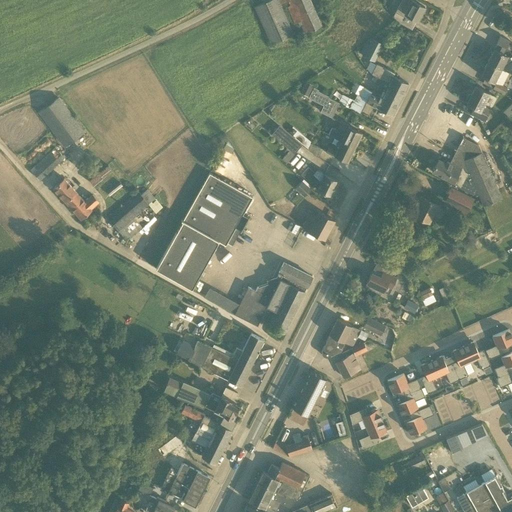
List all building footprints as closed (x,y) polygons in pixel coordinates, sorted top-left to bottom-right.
[(321,25),(310,0),(269,0),(255,7),(271,43),(293,34),(281,5),(288,2),(290,6),(287,7),(294,24),(302,20),(306,31),(321,25)] [(395,10),(400,0),(394,0),(390,8),(395,10)] [(403,16),(405,13),(418,20),(425,7),(412,1),(412,0),(401,0),(395,12),(403,16)] [(397,36),(394,43),(401,47),(405,40),(397,36)] [(511,44),(511,46),(507,44),(509,41),(500,36),(496,42),(498,43),(496,47),(497,47),(496,50),(495,50),(493,49),(487,62),(505,71),(511,65),(511,44)] [(374,61),(382,44),(372,38),(363,55),(374,61)] [(505,71),(487,62),(480,75),(494,82),(500,69),(504,71),(505,71)] [(402,95),(408,83),(393,76),(395,73),(376,64),(371,74),(379,78),(378,79),(383,82),(388,85),(387,87),(402,95)] [(397,106),(402,95),(387,87),(388,85),(383,82),(378,79),(376,83),(379,84),(376,89),(381,92),(379,95),(380,97),(397,106)] [(306,81),(305,82),(300,92),(308,96),(314,85),(306,81)] [(380,97),(379,95),(379,93),(372,90),(371,92),(355,82),(351,90),(357,93),(354,101),(342,94),(338,101),(361,113),(366,103),(392,115),(397,106),(380,97)] [(504,93),(507,88),(496,82),(493,88),(504,93)] [(331,117),(339,102),(329,97),(329,96),(318,91),(319,89),(314,86),(308,97),(324,105),(320,111),(331,117)] [(485,121),(491,109),(483,105),(489,93),(475,86),(471,94),(468,95),(466,99),(467,102),(466,103),(473,107),(470,113),(485,121)] [(65,145),(73,139),(83,132),(58,98),(40,111),(65,145)] [(361,133),(349,127),(349,126),(342,122),(339,127),(336,126),(335,129),(332,127),(329,133),(335,137),(354,147),(355,146),(356,145),(358,141),(357,140),(361,133)] [(294,153),(302,144),(279,125),(271,134),(294,153)] [(292,126),(289,130),(294,135),(297,130),(292,126)] [(354,147),(335,137),(329,133),(328,134),(339,140),(335,146),(331,143),(326,153),(334,157),(335,155),(347,161),(351,153),(352,154),(354,149),(353,148),(354,147)] [(502,197),(479,145),(465,138),(459,150),(477,192),(483,205),(502,197)] [(318,157),(322,148),(311,143),(308,149),(318,157)] [(30,170),(39,179),(64,157),(55,147),(30,170)] [(477,192),(459,150),(452,164),(446,161),(445,163),(438,159),(432,171),(454,181),(454,182),(456,183),(459,187),(473,194),(477,192)] [(93,185),(102,177),(101,176),(110,168),(108,165),(89,179),(93,185)] [(314,172),(308,166),(301,174),(316,187),(330,195),(331,193),(333,193),(334,189),(334,188),(337,180),(325,173),(321,181),(313,174),(314,172)] [(247,217),(242,214),(252,197),(209,172),(155,268),(191,288),(218,241),(225,245),(235,227),(240,230),(240,231),(249,216),(248,216),(247,217)] [(67,203),(78,194),(64,179),(53,188),(67,203)] [(304,196),(311,189),(302,181),(295,188),(304,196)] [(110,195),(122,185),(119,182),(107,192),(110,195)] [(291,197),(296,191),(293,188),(288,195),(291,197)] [(467,211),(473,199),(451,188),(445,200),(467,211)] [(155,198),(147,189),(141,195),(138,192),(108,217),(126,240),(141,227),(134,216),(155,198)] [(296,205),(303,197),(298,193),(291,201),(296,205)] [(84,202),(78,194),(67,203),(81,219),(92,209),(91,208),(98,201),(92,194),(84,202)] [(429,222),(438,205),(419,196),(415,203),(418,205),(413,215),(429,222)] [(324,240),(335,220),(318,212),(312,223),(307,220),(303,228),(324,240)] [(307,286),(312,276),(285,263),(279,274),(277,276),(267,280),(268,284),(257,287),(255,291),(248,287),(240,303),(234,314),(252,323),(256,315),(262,318),(262,319),(266,321),(272,310),(277,312),(269,325),(284,332),(305,290),(304,290),(306,286),(307,286)] [(391,288),(396,277),(383,271),(380,276),(372,272),(366,283),(383,291),(386,285),(391,288)] [(426,304),(436,299),(429,286),(419,291),(426,304)] [(410,301),(406,309),(414,313),(418,305),(410,301)] [(262,319),(262,318),(256,315),(252,323),(257,325),(261,318),(262,319)] [(380,335),(385,325),(368,316),(363,326),(380,335)] [(352,346),(357,336),(355,335),(358,329),(351,326),(351,325),(337,318),(322,349),(321,352),(322,354),(324,356),(327,357),(329,356),(340,352),(340,351),(342,349),(344,344),(344,342),(344,343),(345,342),(352,346)] [(508,329),(492,336),(496,345),(485,349),(489,359),(510,349),(508,344),(511,342),(511,337),(511,335),(510,332),(508,329)] [(241,386),(264,339),(251,333),(242,350),(236,347),(233,354),(214,345),(213,346),(212,346),(211,347),(197,341),(194,347),(183,341),(177,353),(188,359),(188,360),(240,385),(239,386),(240,386),(241,385),(241,386)] [(463,346),(470,362),(477,359),(481,369),(490,365),(483,349),(478,351),(473,341),(467,344),(464,345),(464,346),(463,346)] [(362,352),(367,350),(364,343),(359,345),(362,352)] [(463,365),(470,362),(463,346),(462,346),(459,347),(459,348),(453,351),(457,360),(452,363),(459,379),(468,375),(463,365)] [(498,377),(511,370),(511,365),(511,364),(511,351),(501,356),(504,364),(494,368),(498,377)] [(344,377),(360,369),(353,354),(336,362),(344,377)] [(459,379),(452,363),(446,365),(442,355),(436,358),(435,358),(432,359),(432,360),(439,376),(445,373),(450,383),(459,379)] [(432,379),(439,376),(432,360),(431,361),(430,360),(427,362),(421,365),(426,375),(420,377),(428,393),(437,389),(432,379)] [(511,370),(498,377),(496,377),(500,387),(511,382),(511,370)] [(321,406),(332,383),(331,382),(311,371),(288,416),(303,424),(308,415),(309,415),(315,403),(321,406)] [(402,388),(405,394),(421,387),(417,378),(407,382),(403,373),(387,380),(388,383),(389,386),(390,386),(392,392),(402,388)] [(182,383),(176,396),(203,409),(204,405),(222,414),(232,419),(236,411),(239,412),(242,407),(240,406),(240,405),(235,402),(238,396),(236,395),(237,392),(236,392),(225,387),(221,396),(211,391),(210,393),(183,381),(182,383)] [(421,387),(405,394),(407,399),(397,404),(400,410),(399,410),(401,413),(402,414),(418,408),(415,400),(425,396),(421,387)] [(210,418),(203,416),(204,413),(185,404),(181,412),(201,422),(201,421),(230,435),(237,421),(232,419),(222,414),(221,416),(213,412),(210,418)] [(408,414),(410,419),(405,422),(407,428),(408,431),(409,431),(410,434),(426,427),(422,418),(433,414),(430,405),(408,414)] [(366,427),(382,420),(381,418),(380,415),(377,409),(367,413),(365,408),(350,414),(352,424),(362,419),(366,427)] [(382,422),(382,420),(366,427),(369,435),(359,439),(363,448),(379,441),(376,436),(386,431),(384,425),(383,422),(382,422)] [(215,463),(230,435),(201,421),(201,422),(192,440),(207,447),(202,457),(215,463)] [(335,423),(339,437),(347,435),(343,421),(335,423)] [(446,440),(455,455),(487,437),(481,426),(446,440)] [(289,456),(311,449),(307,436),(301,439),(302,441),(286,446),(289,456)] [(422,455),(407,462),(408,463),(410,469),(425,462),(422,455)] [(172,457),(159,484),(186,497),(199,470),(172,457)] [(282,462),(279,467),(271,464),(266,474),(262,472),(258,481),(294,499),(298,498),(309,475),(305,474),(282,462)] [(471,500),(461,505),(464,511),(511,511),(511,495),(508,498),(495,476),(466,492),(471,500)] [(292,505),(294,499),(258,481),(249,500),(272,511),(275,511),(280,502),(289,506),(292,505)] [(142,482),(139,490),(149,494),(152,486),(142,482)] [(422,486),(405,495),(412,506),(428,497),(422,486)] [(441,493),(435,497),(439,504),(446,500),(441,493)] [(331,494),(309,503),(312,510),(312,511),(325,511),(337,507),(331,494)] [(164,503),(166,500),(158,496),(154,502),(150,500),(146,508),(153,511),(154,511),(170,511),(173,507),(164,503)] [(119,500),(114,511),(133,511),(125,508),(127,504),(119,500)] [(443,511),(453,511),(447,501),(440,505),(443,511)] [(392,502),(390,511),(394,511),(399,511),(401,504),(392,502)] [(309,503),(294,510),(295,511),(308,511),(312,510),(309,503)]
